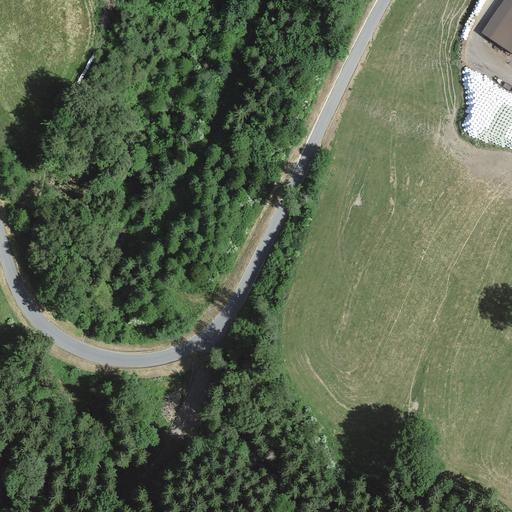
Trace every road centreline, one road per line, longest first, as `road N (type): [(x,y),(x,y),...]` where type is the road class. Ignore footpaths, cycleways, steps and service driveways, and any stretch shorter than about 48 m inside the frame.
road 1 (unclassified): [(0,237),(18,292),(69,347),(136,366),(202,345),(255,283),(376,0)]
road 2 (track): [(116,511),(179,416),(202,345)]
